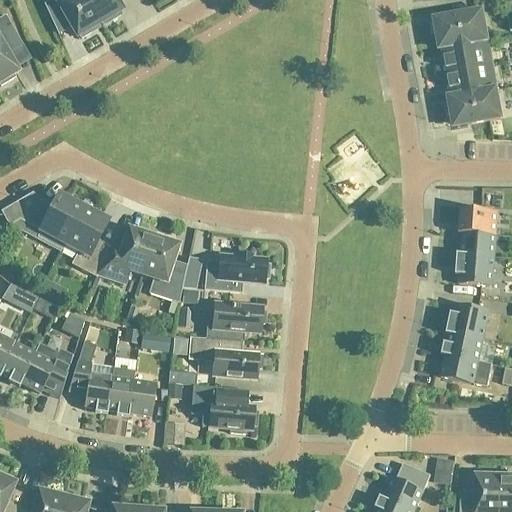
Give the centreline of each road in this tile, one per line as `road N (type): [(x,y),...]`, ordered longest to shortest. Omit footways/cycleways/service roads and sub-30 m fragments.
road 1 (residential): [(0,189),(60,152),(175,205),(309,225),(286,458),(267,468),(198,468),(109,460),(36,442)]
road 2 (residential): [(364,442),(420,258),(418,175)]
road 3 (residential): [(0,125),(222,0)]
road 4 (residential): [(418,175),(384,0)]
road 5 (residential): [(364,442),(511,445)]
